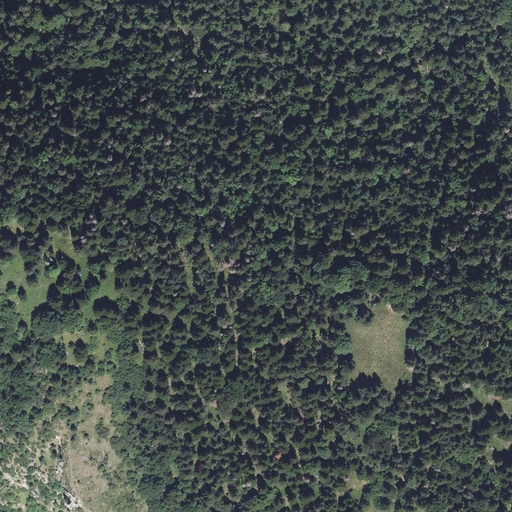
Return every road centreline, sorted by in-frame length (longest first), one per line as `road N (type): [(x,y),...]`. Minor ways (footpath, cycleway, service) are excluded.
road 1 (track): [(3,266),(137,332),(204,409),(284,452),(363,511)]
road 2 (track): [(387,0),(396,39),(441,111)]
road 3 (track): [(511,109),(472,51),(452,0)]
